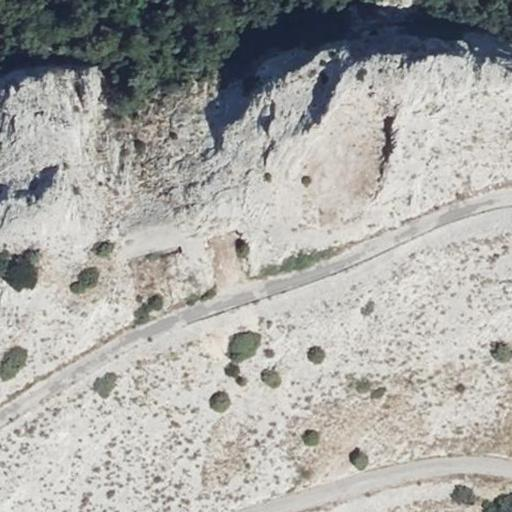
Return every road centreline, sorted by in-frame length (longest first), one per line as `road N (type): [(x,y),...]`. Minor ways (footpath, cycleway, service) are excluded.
road 1 (unclassified): [(0,407),(165,320),(511,191)]
road 2 (unclassified): [(511,467),(339,492),(272,511)]
